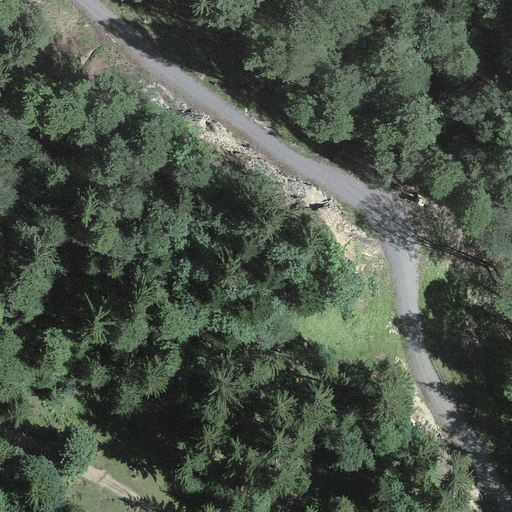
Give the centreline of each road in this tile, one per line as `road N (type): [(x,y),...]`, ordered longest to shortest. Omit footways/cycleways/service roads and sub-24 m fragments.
road 1 (track): [(511,506),(428,380),(395,231),(380,210),(259,142),(77,0)]
road 2 (track): [(149,511),(79,461),(0,429)]
